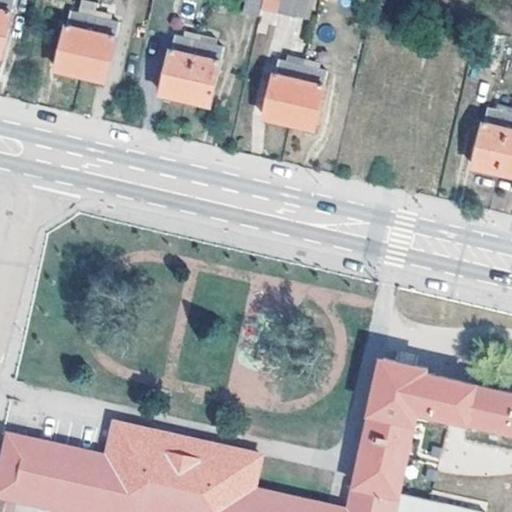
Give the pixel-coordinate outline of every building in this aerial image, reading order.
[(16,0),(0,0),(0,55),(4,56),(16,0)] [(266,0),(247,0),(245,11),(264,15),(266,0)] [(299,0),(282,0),(280,10),(297,13),(299,0)] [(123,22),(74,10),(60,69),(110,81),(123,22)] [(227,47),(177,36),(164,93),(213,105),(227,47)] [(329,71),(281,60),(267,117),(315,128),(329,71)] [(511,113),(490,108),(476,166),(511,173),(511,113)] [(431,371),(385,359),(358,487),(401,498),(402,495),(420,413),(511,433),(511,394),(430,376),(431,371)] [(401,498),(358,487),(352,511),(255,490),(263,455),(215,445),(212,459),(167,449),(170,434),(119,422),(112,458),(12,435),(12,437),(0,489),(0,492),(19,497),(88,511),(477,511),(432,502),(402,495),(401,498)] [(212,459),(215,445),(170,434),(167,449),(212,459)] [(0,511),(16,511),(19,497),(0,492),(0,511)]
